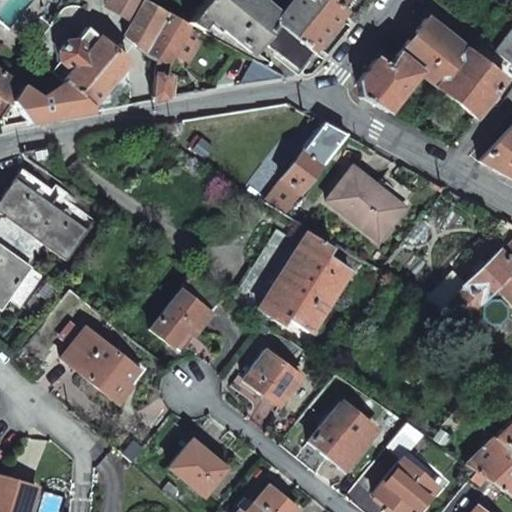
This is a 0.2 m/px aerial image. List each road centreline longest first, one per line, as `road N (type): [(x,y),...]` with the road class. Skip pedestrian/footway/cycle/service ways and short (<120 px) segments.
road 1 (residential): [(324,91),(122,111),(0,148)]
road 2 (residential): [(511,197),(324,91)]
road 3 (residential): [(183,384),(343,511)]
road 4 (residential): [(89,450),(0,369)]
